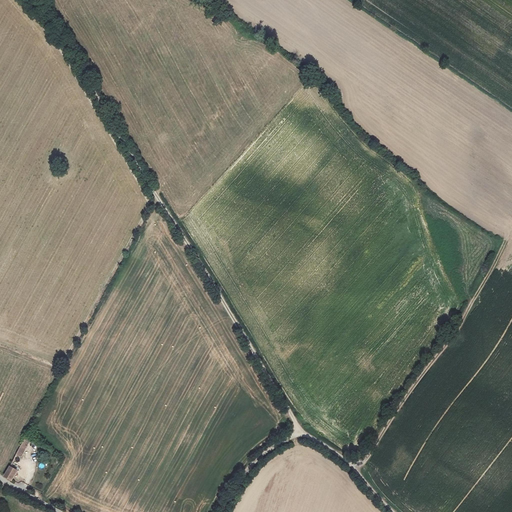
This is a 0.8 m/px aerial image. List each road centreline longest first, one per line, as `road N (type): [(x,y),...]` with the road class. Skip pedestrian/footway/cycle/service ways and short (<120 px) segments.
road 1 (track): [(31,0),(58,28),(190,241),(298,435)]
road 2 (track): [(352,466),(365,464),(460,328),(506,241)]
road 3 (track): [(298,435),(352,466),(387,511)]
